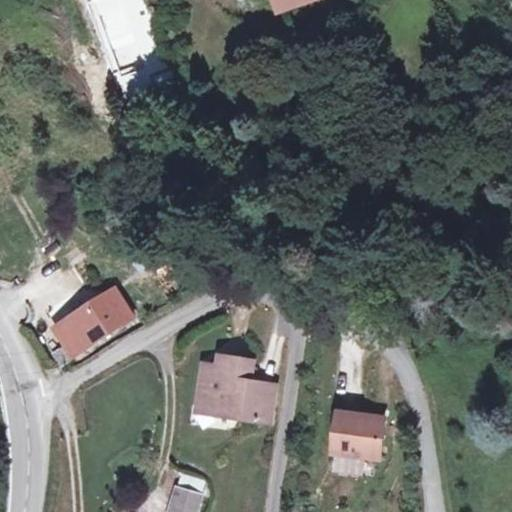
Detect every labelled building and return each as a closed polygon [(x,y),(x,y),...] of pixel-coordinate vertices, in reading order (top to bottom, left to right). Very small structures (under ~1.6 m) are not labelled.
[(276,0),(281,11),(310,0),(276,0)] [(138,243),(146,259),(159,252),(150,236),(138,243)] [(58,340),(65,352),(98,332),(139,312),(119,277),(107,285),(110,290),(65,318),(73,330),(58,340)] [(237,379),(240,358),(222,356),(220,365),(205,362),(200,388),(217,391),(213,413),(270,422),(274,384),(254,381),(237,379)] [(257,360),(240,358),(237,379),(254,381),(257,360)] [(217,391),(200,388),(196,410),(213,413),(217,391)] [(385,422),(340,416),(335,455),(379,461),(385,422)] [(171,511),(196,511),(201,497),(180,489),(171,511)]
